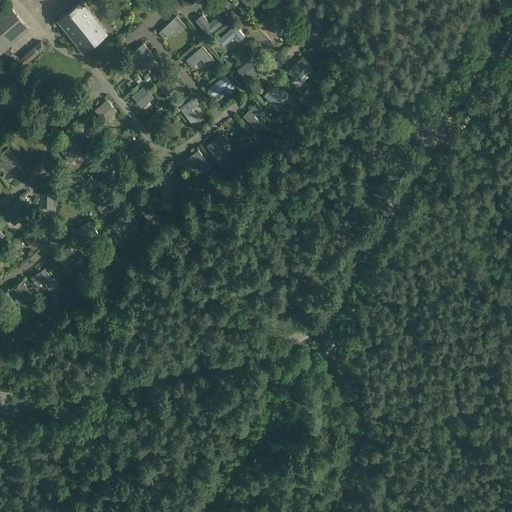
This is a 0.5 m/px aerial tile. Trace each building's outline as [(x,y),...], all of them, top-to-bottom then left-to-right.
[(83,0),(81,0),(57,19),(83,53),(108,33),(83,0)] [(147,0),(134,0),(137,3),(132,9),(138,15),(150,3),(147,0)] [(0,54),(30,28),(8,3),(0,10),(0,54)] [(203,14),(196,20),(209,34),(224,21),(218,14),(209,22),(203,14)] [(177,15),(159,32),(164,37),(177,26),(181,30),(186,25),(182,21),(177,15)] [(235,25),(219,40),(224,46),(234,37),(239,42),(245,36),(235,25)] [(46,47),(41,41),(35,46),(40,52),(46,47)] [(153,54),(142,41),(132,50),(142,63),(153,54)] [(191,66),(201,58),(208,66),(215,60),(202,45),(186,60),(191,66)] [(24,55),(18,60),(24,67),(30,62),(29,60),(29,61),(24,55)] [(302,56),(286,71),(300,85),(308,76),(305,73),(312,66),(302,56)] [(252,57),(237,69),(246,81),(262,69),(252,57)] [(156,82),(167,93),(177,83),(166,72),(156,82)] [(225,75),(208,88),(214,96),(225,87),(230,93),(235,89),(230,82),(231,82),(225,75)] [(9,82),(8,92),(8,103),(8,105),(23,106),(24,99),(26,100),(27,83),(9,82)] [(142,106),(153,97),(144,84),(132,93),(142,106)] [(274,84),(264,95),(278,108),(284,103),(288,97),(274,84)] [(56,92),(26,117),(44,139),(71,110),(56,92)] [(192,108),(199,102),(193,95),(180,106),(193,123),(200,117),(192,108)] [(106,98),(96,107),(94,109),(105,120),(116,110),(106,98)] [(254,115),(257,112),(262,107),(256,102),(243,116),(257,129),(263,124),(254,116),(254,115)] [(167,107),(143,125),(155,139),(165,147),(170,149),(176,148),(192,135),(167,107)] [(89,114),(84,118),(78,123),(88,135),(99,127),(89,114)] [(26,117),(4,135),(32,174),(44,139),(26,117)] [(223,133),(206,145),(220,163),(226,158),(218,147),(228,140),(223,133)] [(70,138),(59,147),(69,161),(81,152),(70,138)] [(147,155),(144,150),(139,142),(125,152),(134,164),(147,155)] [(107,146),(104,150),(96,159),(107,169),(118,156),(109,148),(107,146)] [(19,162),(8,148),(0,153),(0,162),(6,171),(19,162)] [(198,149),(182,162),(187,168),(197,161),(205,172),(212,167),(198,149)] [(165,171),(159,175),(167,187),(160,191),(164,198),(177,190),(165,171)] [(0,174),(0,199),(11,190),(0,174)] [(60,218),(39,219),(54,236),(67,220),(82,200),(84,189),(62,184),(60,218)] [(103,200),(106,197),(100,191),(97,194),(103,200)] [(56,193),(53,192),(47,192),(47,206),(38,206),(38,215),(55,215),(56,193)] [(103,200),(97,205),(97,206),(102,211),(115,199),(110,194),(106,197),(103,200)] [(146,200),(138,208),(148,220),(157,212),(146,200)] [(28,213),(18,201),(4,213),(14,225),(28,213)] [(133,228),(138,222),(124,211),(113,224),(119,229),(126,221),(133,228)] [(100,235),(89,220),(77,230),(87,244),(100,235)] [(48,239),(38,226),(24,237),(34,250),(48,239)] [(114,239),(111,244),(117,249),(120,244),(114,239)] [(67,267),(72,263),(79,258),(69,245),(57,254),(67,267)] [(0,282),(11,272),(0,261),(0,282)] [(44,268),(31,277),(36,284),(42,279),(50,290),(59,284),(54,277),(52,278),(44,268)] [(19,303),(24,300),(32,294),(22,280),(9,289),(19,303)] [(4,293),(0,297),(0,326),(12,342),(30,329),(4,293)]
